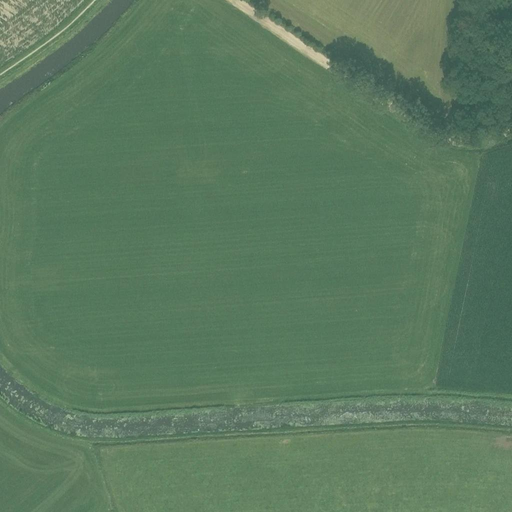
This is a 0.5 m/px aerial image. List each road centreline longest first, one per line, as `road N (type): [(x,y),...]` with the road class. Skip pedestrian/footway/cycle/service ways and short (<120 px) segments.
road 1 (track): [(511,391),(110,409),(71,404),(35,387),(0,349)]
road 2 (track): [(235,0),(435,134),(462,142),(511,131)]
road 3 (track): [(0,129),(104,49),(145,0)]
